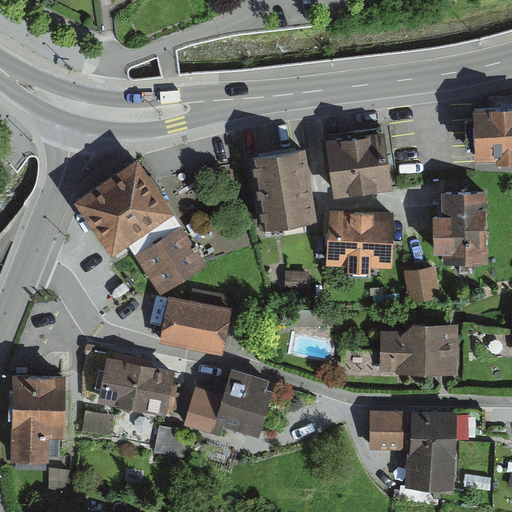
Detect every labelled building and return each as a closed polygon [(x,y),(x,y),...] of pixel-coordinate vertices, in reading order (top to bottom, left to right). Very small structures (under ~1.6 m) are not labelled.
[(511,103),(482,105),(482,115),(476,115),(476,146),(484,146),(484,151),(511,150),(511,103)] [(367,134),(331,139),(339,194),(398,185),(397,176),(390,126),(366,129),(367,134)] [(259,160),(254,161),(265,225),(270,225),(273,237),(314,229),(312,216),(322,214),(311,151),(306,151),(259,160)] [(144,160),(83,200),(124,261),(142,249),(170,291),(212,263),(144,160)] [(496,190),(445,191),(445,213),(435,213),(435,248),(446,248),(446,257),(496,257),(496,190)] [(402,213),(336,209),(333,263),(353,264),(353,272),(375,273),(375,265),(399,266),(402,213)] [(439,267),(412,272),(417,301),(445,296),(439,267)] [(196,300),(172,296),(164,337),(230,349),(240,294),(199,286),(196,300)] [(309,286),(301,287),(302,302),(311,301),(309,286)] [(302,313),(302,327),(328,325),(328,311),(302,313)] [(463,324),(405,324),(405,330),(385,330),(385,372),(463,372),(463,324)] [(179,368),(119,354),(121,348),(97,342),(90,375),(92,397),(127,405),(121,436),(162,445),(161,452),(201,459),(183,427),(164,423),(166,410),(177,413),(183,382),(176,381),(179,368)] [(226,396),(219,418),(227,421),(265,433),(279,392),(269,388),(271,380),(235,368),(226,396)] [(72,377),(15,378),(15,393),(11,393),(11,416),(15,416),(15,457),(23,457),(23,468),(54,468),(54,458),(65,458),(65,432),(72,432),(72,377)] [(226,396),(203,388),(192,422),(223,432),(227,421),(219,418),(226,396)] [(481,439),(481,410),(377,408),(376,446),(412,447),(413,437),(463,439),(481,439)] [(121,414),(94,411),(92,429),(119,432),(121,414)] [(463,439),(413,437),(412,447),(412,487),(462,488),(463,439)]
